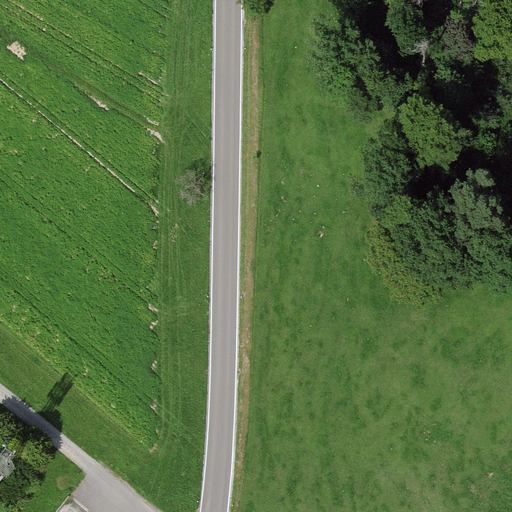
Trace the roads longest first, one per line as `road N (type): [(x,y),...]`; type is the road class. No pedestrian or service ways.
road 1 (tertiary): [(230,0),(214,511)]
road 2 (track): [(0,395),(146,511)]
